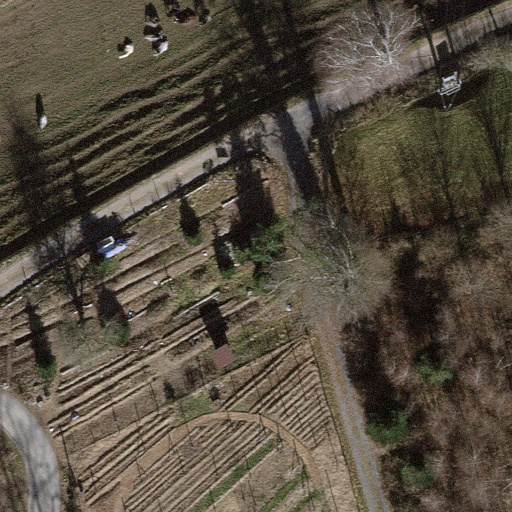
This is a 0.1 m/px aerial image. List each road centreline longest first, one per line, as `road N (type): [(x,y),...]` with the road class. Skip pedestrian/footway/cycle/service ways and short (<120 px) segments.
road 1 (residential): [(0,286),(222,154),(511,18)]
road 2 (track): [(286,122),(385,511)]
road 3 (track): [(0,406),(37,443),(45,511)]
